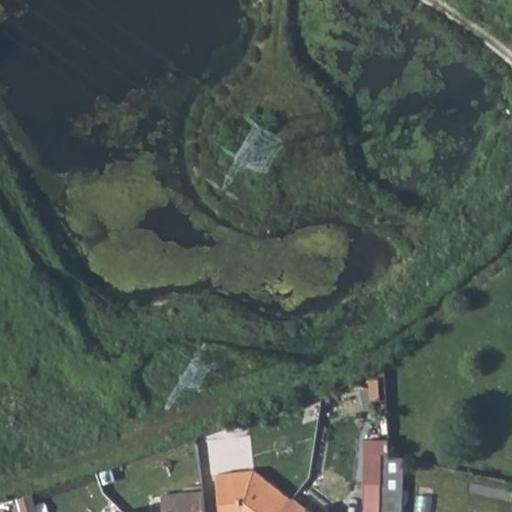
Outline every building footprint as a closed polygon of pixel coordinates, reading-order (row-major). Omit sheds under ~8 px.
[(403,500),(402,462),(388,459),(391,498),(403,500)] [(281,511),(290,501),(253,471),(215,475),(218,511),(281,511)] [(164,511),(204,511),(201,485),(184,488),(185,492),(162,495),(164,511)] [(378,511),(391,511),(391,498),(379,496),(378,511)] [(402,511),(403,500),(391,498),(391,511),(402,511)] [(290,501),(281,511),(308,511),(292,499),(290,501)]
